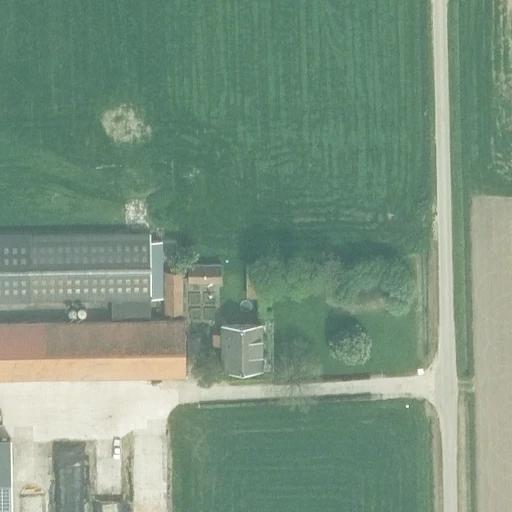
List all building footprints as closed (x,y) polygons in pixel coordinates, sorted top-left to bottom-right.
[(149,232),(0,234),(0,299),(111,298),(111,320),(0,321),(0,377),(185,374),(184,318),(150,319),(150,297),(151,297),(162,297),(161,241),(150,241),(149,232)] [(247,285),(269,284),(268,251),(246,251),(247,285)] [(221,264),(187,263),(188,280),(221,280),(221,264)] [(164,270),(165,312),(182,312),(181,270),(164,270)] [(213,344),(221,344),(221,368),(261,367),(261,323),(221,324),(221,333),(213,333),(213,344)] [(11,511),(10,438),(0,438),(0,511),(11,511)]
